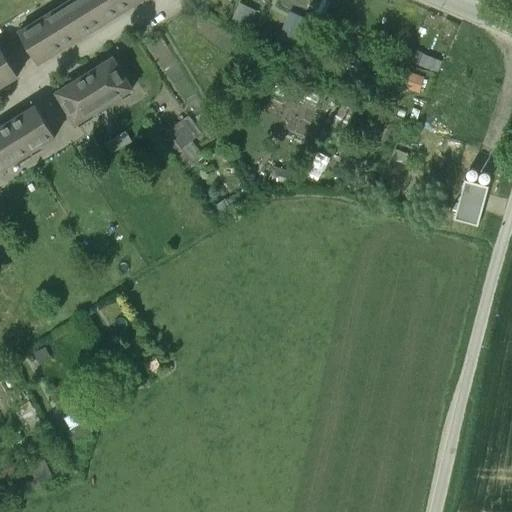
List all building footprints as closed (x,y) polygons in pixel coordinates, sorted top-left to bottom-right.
[(68,0),(17,32),(37,63),(138,0),(68,0)] [(9,2),(0,7),(0,25),(17,16),(9,2)] [(461,26),(424,12),(417,31),(454,45),(461,26)] [(500,53),(478,44),(473,56),(495,65),(500,53)] [(0,48),(0,86),(17,76),(0,48)] [(112,56),(55,92),(75,124),(132,88),(112,56)] [(422,74),(400,66),(395,82),(417,89),(422,74)] [(35,105),(0,126),(0,170),(55,136),(35,105)] [(202,137),(188,119),(159,141),(199,194),(220,179),(212,169),(206,174),(198,164),(204,160),(192,144),(202,137)] [(297,171),(273,162),(267,179),(290,188),(297,171)] [(488,187),(464,180),(453,220),(478,226),(488,187)] [(238,192),(227,198),(233,208),(244,202),(238,192)]
